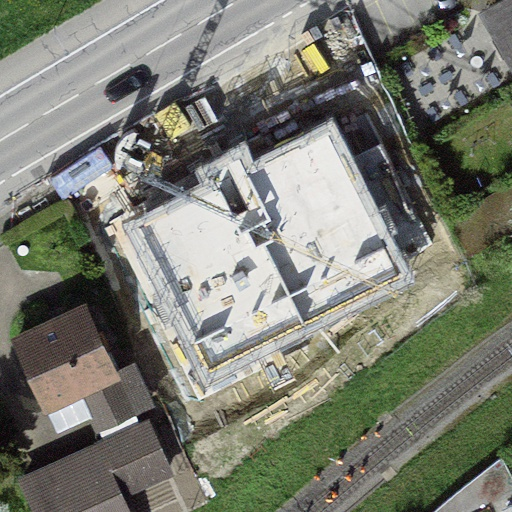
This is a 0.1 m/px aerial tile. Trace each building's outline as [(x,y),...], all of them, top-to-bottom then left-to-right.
[(511,0),(494,0),(480,9),(511,65),(511,178),(453,212),(474,247),(511,225),(511,0)] [(136,239),(204,354),(389,245),(321,130),(231,183),(136,239)] [(458,260),(441,280),(457,295),(475,275),(458,260)] [(117,365),(86,295),(10,329),(44,407),(47,406),(56,427),(89,413),(96,427),(154,401),(134,357),(117,365)] [(317,352),(339,385),(410,338),(388,305),(317,352)] [(175,471),(150,414),(16,472),(33,511),(135,511),(127,492),(175,471)] [(507,511),(511,511),(511,494),(501,499),(507,511)]
